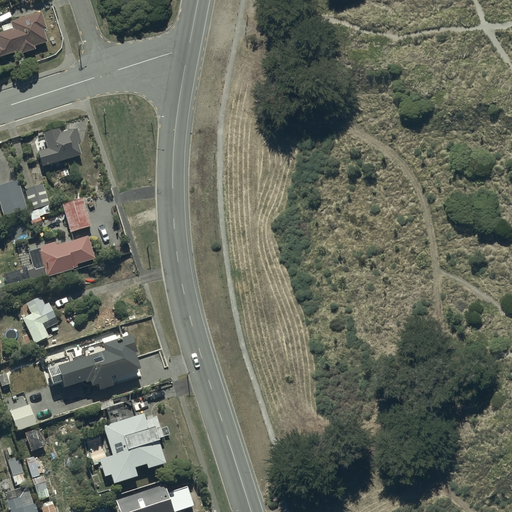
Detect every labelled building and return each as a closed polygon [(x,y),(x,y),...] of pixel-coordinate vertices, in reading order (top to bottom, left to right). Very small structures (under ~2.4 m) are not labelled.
[(9,23),(10,25),(0,27),(2,32),(0,32),(0,57),(18,53),(19,56),(34,51),(33,48),(46,44),(43,31),(45,30),(41,14),(9,23)] [(60,130),(43,135),(47,150),(37,152),(42,169),(82,158),(78,145),(82,144),(78,130),(61,134),(60,130)] [(18,181),(0,186),(0,205),(4,217),(27,210),(18,181)] [(43,186),(25,191),(31,212),(50,206),(43,186)] [(82,201),(62,207),(70,234),(91,227),(82,201)] [(95,262),(88,238),(57,247),(56,243),(29,251),(33,265),(25,267),(30,281),(46,276),(46,279),(78,270),(78,266),(95,262)] [(40,298),(26,305),(31,315),(22,319),(34,346),(50,338),(46,330),(59,324),(49,305),(44,307),(40,298)] [(105,354),(57,369),(64,391),(85,384),(85,386),(91,384),(92,390),(98,388),(99,393),(114,388),(112,381),(115,380),(116,382),(141,374),(129,339),(103,348),(105,354)] [(106,411),(111,427),(102,430),(113,460),(100,464),(106,481),(111,480),(114,489),(138,481),(135,473),(146,469),(148,473),(164,468),(156,443),(170,438),(167,430),(161,432),(157,420),(145,424),(143,418),(136,420),(130,403),(106,411)] [(30,406),(10,413),(16,433),(37,427),(30,406)] [(37,427),(25,431),(26,434),(25,435),(31,453),(45,448),(37,427)] [(33,458),(24,461),(31,479),(39,476),(33,458)] [(43,478),(31,482),(38,503),(50,499),(43,478)] [(172,511),(164,488),(116,504),(118,511),(172,511)] [(20,499),(6,504),(8,511),(37,511),(35,506),(23,510),(20,499)]
